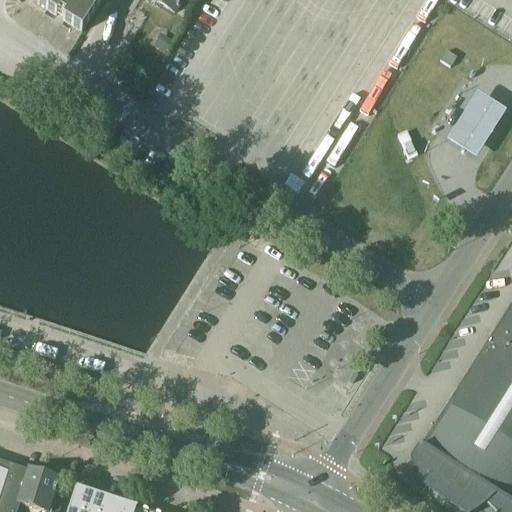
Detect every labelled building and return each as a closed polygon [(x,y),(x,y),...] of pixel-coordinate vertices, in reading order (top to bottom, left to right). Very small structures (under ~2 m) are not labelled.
[(40,0),(37,5),(81,34),(102,0),(40,0)] [(150,0),(174,15),(183,0),(150,0)] [(152,48),(166,57),(174,44),(160,35),(152,48)] [(450,69),(456,59),(446,53),(440,63),(450,69)] [(475,162),(505,114),(488,102),(477,96),(446,144),(458,151),(475,162)] [(416,156),(406,134),(397,138),(407,160),(416,156)] [(511,511),(511,306),(422,448),(418,445),(417,447),(421,449),(418,456),(416,464),(417,471),(420,478),(424,484),(430,489),(428,492),(429,493),(431,490),(466,511),(477,511),(485,506),(491,511),(511,511)] [(0,511),(17,511),(19,507),(35,511),(46,511),(53,495),(54,495),(55,491),(54,490),(56,483),(28,473),(28,475),(0,466),(0,511)] [(141,511),(76,491),(68,511),(141,511)]
